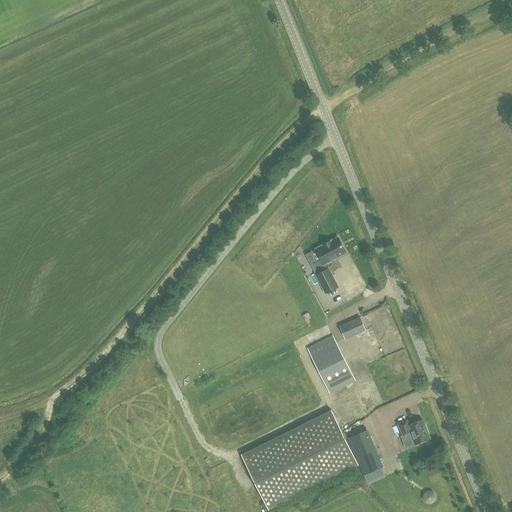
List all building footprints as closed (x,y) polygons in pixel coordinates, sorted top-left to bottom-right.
[(346,252),(338,237),(331,241),(330,241),(323,245),(316,249),(321,260),(315,263),(320,273),(316,275),(326,293),(338,286),(328,268),(327,269),(324,264),(346,252)] [(339,325),(345,338),(365,329),(360,316),(339,325)] [(332,336),(311,346),(308,347),(331,393),(355,381),(332,336)] [(371,358),(374,368),(376,367),(380,378),(391,374),(384,353),(371,358)] [(373,405),(412,390),(405,370),(365,385),(373,405)] [(268,509),(359,464),(331,410),(241,455),(268,509)] [(399,423),(408,447),(431,438),(423,419),(410,424),(408,420),(399,423)] [(348,437),(359,464),(365,477),(383,469),(366,429),(348,437)] [(427,498),(431,492),(424,489),(421,495),(427,498)]
